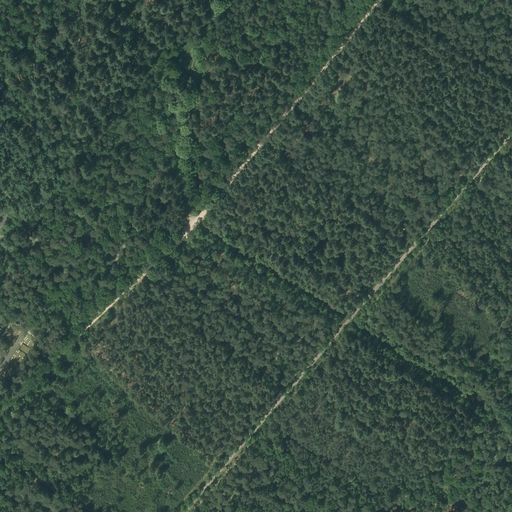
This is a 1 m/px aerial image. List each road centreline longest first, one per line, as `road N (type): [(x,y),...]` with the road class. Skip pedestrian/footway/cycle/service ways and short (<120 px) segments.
road 1 (track): [(0,414),(200,215),(379,0)]
road 2 (unknown): [(261,422),(511,134)]
road 3 (track): [(490,405),(195,219)]
